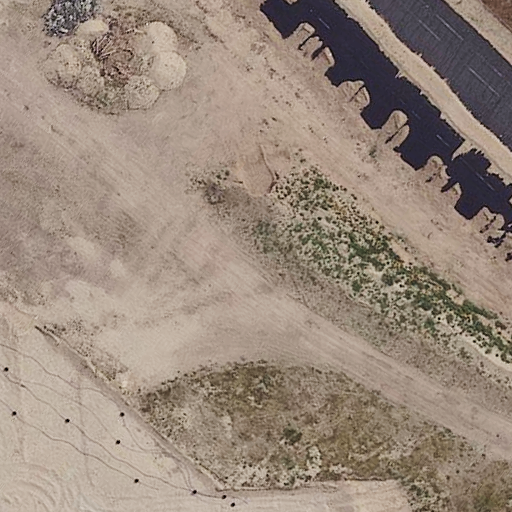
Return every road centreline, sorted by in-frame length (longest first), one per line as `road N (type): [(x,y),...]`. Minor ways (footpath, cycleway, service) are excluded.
road 1 (unknown): [(50,511),(36,137),(0,104)]
road 2 (unknown): [(135,511),(372,511)]
